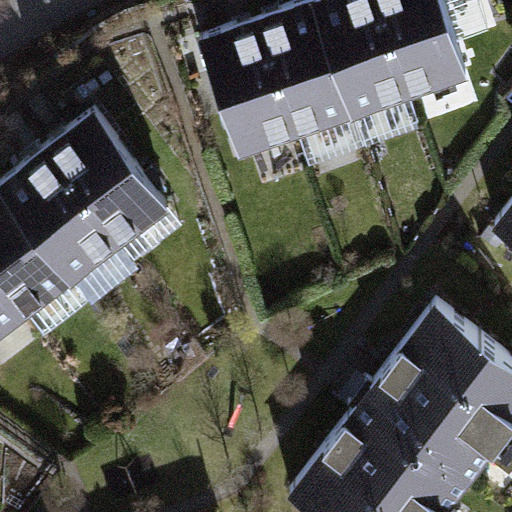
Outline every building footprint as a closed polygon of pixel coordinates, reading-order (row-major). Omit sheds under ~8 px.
[(411,106),(375,0),(325,0),(313,4),(353,126),(411,106)] [(470,87),(440,0),(375,0),(411,106),(470,87)] [(353,126),(313,4),(254,24),(295,145),(353,126)] [(295,145),(254,24),(196,43),(237,165),(295,145)] [(172,217),(95,115),(46,152),(122,254),(172,217)] [(122,254),(46,152),(0,186),(0,193),(73,291),(122,254)] [(73,291),(0,193),(0,295),(24,328),(73,291)] [(511,208),(492,236),(511,251),(511,208)] [(0,345),(24,328),(0,295),(0,345)] [(448,511),(511,428),(511,367),(433,308),(287,502),(300,511),(448,511)]
